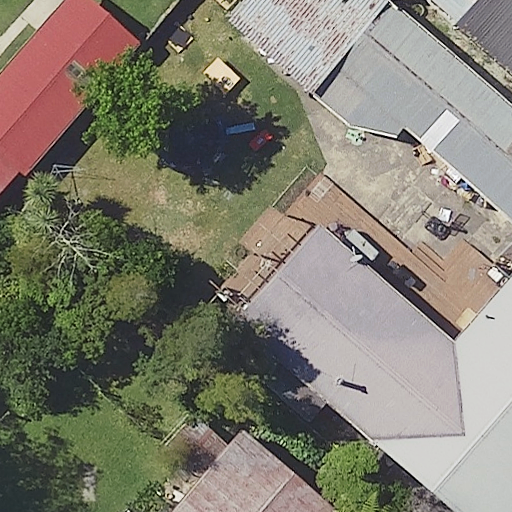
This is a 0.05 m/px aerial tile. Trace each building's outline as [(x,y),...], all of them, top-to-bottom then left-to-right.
[(134,41),(87,0),(60,0),(0,68),(0,151),(20,169),(134,41)] [(511,105),(386,0),(236,0),(216,24),(342,129),(393,144),(401,134),(511,227),(511,105)] [(511,0),(469,0),(449,25),(511,78),(511,0)] [(0,151),(0,191),(20,169),(0,151)] [(452,511),(510,511),(511,510),(511,275),(502,267),(446,334),(309,219),(223,320),(452,511)] [(336,511),(337,511),(238,429),(168,511),(336,511)]
